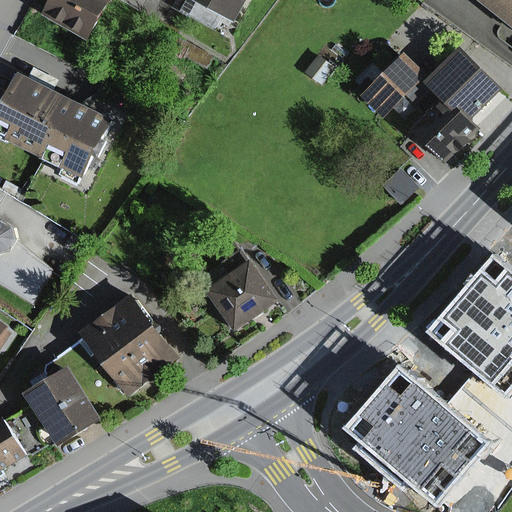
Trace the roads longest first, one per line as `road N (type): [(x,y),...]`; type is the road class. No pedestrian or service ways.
road 1 (primary): [(511,163),(367,314),(260,395)]
road 2 (primary): [(260,395),(46,511)]
road 3 (tertiary): [(260,395),(296,462),(337,511)]
